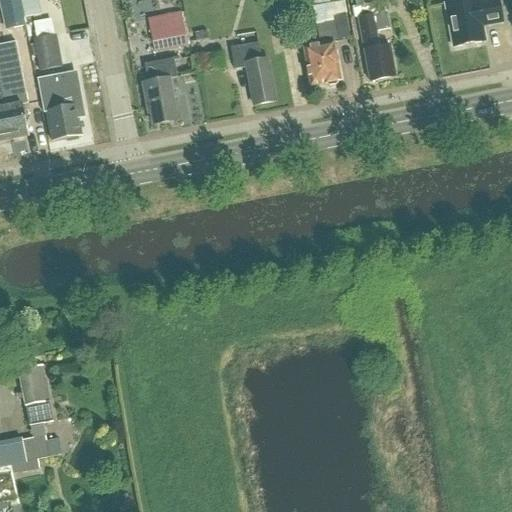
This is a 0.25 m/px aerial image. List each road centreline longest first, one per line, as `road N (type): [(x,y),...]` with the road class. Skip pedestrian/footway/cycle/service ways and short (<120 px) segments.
road 1 (secondary): [(134,175),(511,102)]
road 2 (secondary): [(0,201),(134,175)]
road 3 (residential): [(123,118),(100,0)]
